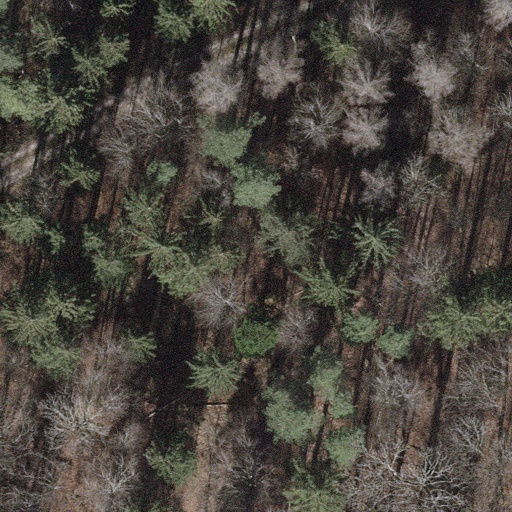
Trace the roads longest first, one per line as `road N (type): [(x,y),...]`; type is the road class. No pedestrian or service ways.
road 1 (track): [(511,162),(437,221),(208,487),(203,511)]
road 2 (track): [(354,0),(269,31),(44,139),(0,169)]
